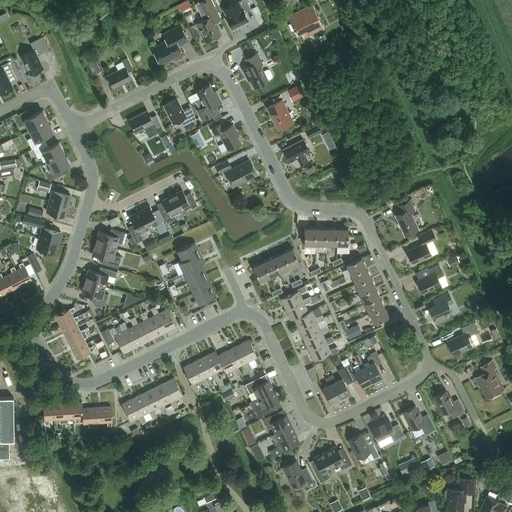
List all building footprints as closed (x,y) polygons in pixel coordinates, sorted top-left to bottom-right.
[(193,0),(187,0),(182,3),(185,9),(196,4),(193,0)] [(205,42),(220,35),(214,22),(220,19),(210,0),(203,0),(196,4),(204,19),(196,23),(205,42)] [(244,12),(251,9),(246,0),(240,0),(223,9),(233,29),(248,20),(244,12)] [(297,34),(300,32),(302,32),(304,36),(323,27),(312,5),(288,17),(297,34)] [(181,25),(165,32),(163,34),(166,41),(152,48),(160,64),(174,56),(176,57),(183,54),(178,45),(188,40),(181,25)] [(37,55),(44,51),(38,39),(30,42),(34,49),(21,56),(30,74),(43,67),(37,55)] [(254,87),(268,80),(268,79),(271,77),(272,75),(269,70),(267,69),(263,71),(260,65),(262,64),(257,53),(245,59),(248,65),(242,69),(247,77),(248,76),(254,87)] [(128,72),(133,69),(127,57),(122,60),(123,62),(116,65),(119,70),(107,75),(113,88),(131,79),(128,72)] [(93,59),(88,61),(94,74),(99,72),(93,59)] [(9,82),(16,78),(8,62),(1,65),(2,68),(0,68),(0,91),(11,86),(9,82)] [(306,94),(300,83),(286,90),(292,101),(306,94)] [(200,98),(195,100),(199,109),(197,110),(202,120),(212,115),(214,113),(211,107),(216,105),(221,102),(217,95),(215,96),(209,84),(196,91),(200,98)] [(184,125),(196,119),(190,106),(183,110),(177,98),(163,105),(173,123),(181,119),(184,125)] [(278,129),(293,122),(282,99),(266,107),(278,129)] [(29,130),(47,121),(42,110),(29,116),(26,110),(14,116),(19,126),(26,123),(29,130)] [(147,110),(129,119),(135,132),(144,128),(153,123),(156,129),(161,126),(162,126),(156,114),(151,117),(147,110)] [(43,143),(41,138),(53,132),(47,121),(29,130),(33,137),(35,141),(29,144),(32,149),(33,148),(43,143)] [(153,123),(144,128),(149,137),(163,130),(161,126),(156,129),(153,123)] [(228,150),(241,143),(235,131),(236,130),(233,124),(224,129),(221,123),(211,128),(215,136),(219,133),(228,150)] [(309,138),(322,131),(318,123),(305,130),(309,138)] [(194,142),(201,138),(198,131),(190,135),(194,142)] [(170,143),(165,134),(159,137),(164,146),(170,143)] [(327,138),(325,139),(328,146),(330,145),(334,143),(330,137),(327,138)] [(11,138),(1,143),(3,148),(10,144),(12,147),(15,146),(11,138)] [(283,149),(289,162),(297,158),(300,164),(308,160),(305,154),(310,152),(303,139),(283,149)] [(48,161),(64,153),(58,142),(47,147),(44,143),(43,143),(33,148),(36,153),(42,150),(44,155),(48,161)] [(58,170),(69,164),(64,153),(48,161),(51,168),(53,172),(47,175),(49,181),(61,175),(58,170)] [(15,159),(0,161),(0,162),(1,169),(17,166),(15,159)] [(230,167),(226,159),(214,165),(218,173),(230,167)] [(235,185),(256,174),(249,160),(228,171),(235,185)] [(13,167),(0,169),(0,171),(1,177),(14,174),(13,167)] [(52,184),(40,180),(38,189),(49,192),(52,184)] [(192,208),(197,205),(191,192),(185,195),(182,189),(172,195),(180,211),(190,206),(192,208)] [(68,206),(71,195),(53,190),(50,201),(68,206)] [(175,214),(180,211),(172,195),(162,200),(165,205),(159,208),(166,223),(177,218),(175,214)] [(404,235),(419,229),(411,212),(415,210),(410,199),(398,205),(402,212),(395,215),(404,235)] [(65,216),(68,206),(50,201),(47,211),(65,216)] [(148,227),(158,222),(150,206),(140,211),(148,227)] [(44,211),(31,207),(28,214),(42,218),(44,211)] [(140,211),(139,211),(130,216),(136,227),(129,231),(136,243),(143,239),(142,238),(139,232),(144,230),(148,227),(140,211)] [(116,224),(126,219),(122,213),(113,218),(116,224)] [(34,225),(36,218),(23,214),(21,222),(34,225)] [(58,243),(61,232),(43,227),(40,238),(58,243)] [(125,244),(128,233),(111,228),(109,234),(99,231),(96,243),(115,248),(117,242),(125,244)] [(304,228),(304,244),(315,244),(315,228),(304,228)] [(315,228),(315,244),(326,244),(326,228),(315,228)] [(326,228),(326,244),(337,244),(337,228),(326,228)] [(337,228),(337,244),(348,245),(348,228),(337,228)] [(426,243),(436,238),(433,231),(419,237),(422,243),(407,250),(413,264),(432,255),(426,243)] [(55,253),(58,243),(40,238),(37,248),(55,253)] [(195,241),(177,249),(181,257),(182,260),(179,261),(183,270),(199,303),(216,295),(201,264),(205,263),(195,241)] [(11,250),(19,248),(17,242),(9,244),(11,250)] [(114,254),(115,248),(96,243),(93,254),(103,257),(101,263),(118,267),(121,256),(114,254)] [(131,245),(131,248),(133,252),(135,251),(139,249),(136,243),(131,245)] [(364,243),(358,246),(360,252),(366,249),(364,243)] [(293,248),(283,252),(289,267),(299,262),(293,248)] [(43,268),(35,252),(28,256),(36,272),(43,268)] [(283,252),(273,257),(280,271),(289,267),(283,252)] [(449,265),(459,261),(456,255),(447,259),(449,265)] [(273,257),(263,262),(270,276),(280,271),(273,257)] [(361,257),(346,263),(351,273),(366,267),(361,257)] [(21,268),(16,270),(23,284),(32,280),(25,266),(23,262),(19,264),(21,268)] [(263,262),(253,266),(260,281),(270,276),(263,262)] [(423,293),(441,285),(438,278),(444,275),(439,264),(428,269),(431,274),(417,280),(423,293)] [(12,272),(8,274),(15,288),(23,284),(16,270),(14,266),(10,268),(12,272)] [(114,283),(117,271),(100,267),(99,272),(88,269),(85,281),(105,286),(106,281),(114,283)] [(366,267),(351,273),(356,283),(370,277),(366,267)] [(1,273),(0,273),(0,280),(6,292),(15,288),(8,274),(3,277),(1,273)] [(370,277),(356,283),(360,293),(375,287),(370,277)] [(103,292),(105,286),(85,281),(82,293),(92,295),(91,301),(105,305),(108,294),(103,292)] [(298,290),(281,298),(285,309),(303,300),(303,299),(300,293),(307,290),(305,285),(297,289),(298,290)] [(375,287),(360,293),(365,303),(379,296),(375,287)] [(448,304),(452,301),(448,292),(436,298),(438,303),(429,308),(436,322),(447,318),(444,312),(451,309),(448,304)] [(303,300),(285,309),(291,320),(294,318),(308,311),(305,304),(312,301),(310,296),(303,299),(303,300)] [(379,296),(365,303),(369,313),(384,306),(379,296)] [(155,306),(151,308),(154,315),(156,314),(165,332),(176,326),(167,308),(159,312),(155,306)] [(384,306),(369,313),(374,323),(388,316),(384,306)] [(69,308),(55,315),(60,324),(73,317),(71,313),(75,311),(73,307),(69,309),(69,308)] [(308,311),(294,318),(299,329),(317,321),(317,322),(324,319),(322,314),(315,317),(312,309),(308,311)] [(145,311),(140,313),(144,320),(146,319),(155,337),(165,332),(156,314),(154,315),(148,318),(145,311)] [(64,333),(78,326),(75,321),(84,317),(82,313),(73,317),(60,324),(64,333)] [(134,316),(130,319),(133,325),(135,324),(144,342),(155,337),(146,319),(144,320),(138,323),(134,316)] [(317,321),(299,329),(304,339),(322,331),(322,333),(329,330),(327,325),(320,328),(317,322),(317,321)] [(468,337),(479,332),(475,321),(461,327),(464,334),(449,340),(455,353),(466,348),(466,350),(473,347),(468,337)] [(124,322),(119,324),(120,325),(123,331),(125,330),(134,347),(144,342),(135,324),(133,325),(127,328),(124,322)] [(362,332),(358,324),(347,329),(346,329),(349,337),(362,332)] [(120,325),(114,328),(117,334),(123,331),(120,325)] [(68,341),(86,332),(85,331),(84,329),(80,330),(78,326),(64,333),(68,341)] [(113,327),(109,329),(113,337),(115,335),(124,353),(134,347),(125,330),(123,331),(117,334),(114,328),(113,327)] [(106,343),(113,340),(106,328),(100,331),(106,343)] [(322,331),(304,339),(309,350),(326,342),(327,343),(334,340),(332,335),(325,339),(322,333),(322,331)] [(86,332),(68,341),(72,350),(86,343),(84,338),(88,336),(86,332)] [(373,335),(368,339),(371,345),(377,341),(373,335)] [(249,339),(238,344),(247,362),(248,361),(254,358),(257,365),(262,362),(258,355),(257,356),(249,339)] [(326,342),(309,350),(314,361),(331,353),(331,354),(339,351),(343,349),(342,345),(337,347),(337,346),(330,349),(327,343),(326,342)] [(93,346),(89,347),(86,343),(72,350),(77,359),(95,350),(93,346)] [(252,368),(248,361),(247,362),(238,344),(228,350),(236,367),(238,366),(244,363),(247,370),(252,368)] [(217,355),(215,350),(204,356),(213,373),(211,374),(215,381),(216,380),(219,386),(222,384),(216,372),(223,368),(217,355)] [(217,355),(223,368),(225,372),(233,369),(237,375),(241,373),(238,366),(236,367),(228,350),(217,355)] [(364,366),(372,382),(382,377),(376,365),(381,362),(376,351),(370,353),(371,355),(367,357),(370,363),(364,366)] [(372,382),(364,366),(358,353),(354,355),(360,368),(354,371),(350,364),(344,367),(350,378),(356,375),(362,387),(372,382)] [(338,366),(346,364),(343,354),(335,357),(338,366)] [(204,356),(194,361),(202,379),(201,379),(204,386),(209,384),(206,377),(211,374),(213,373),(204,356)] [(487,397),(501,390),(497,382),(499,381),(493,369),(496,368),(492,360),(481,366),(485,373),(475,378),(479,385),(480,384),(487,397)] [(194,361),(183,367),(192,383),(190,384),(194,391),(199,389),(195,382),(201,379),(202,379),(194,361)] [(312,367),(306,369),(312,381),(317,378),(312,367)] [(344,381),(350,378),(344,367),(338,370),(342,378),(336,381),(333,374),(329,376),(340,398),(350,393),(344,381)] [(257,398),(274,389),(269,379),(264,381),(261,376),(245,384),(250,393),(254,391),(257,398)] [(330,403),(340,398),(329,376),(325,378),(329,384),(322,388),(330,403)] [(174,377),(164,382),(172,400),(175,399),(180,396),(184,403),(188,400),(185,393),(183,394),(174,377)] [(164,382),(153,387),(162,405),(164,404),(170,401),(173,408),(178,405),(175,399),(172,400),(164,382)] [(229,382),(220,387),(222,392),(231,387),(229,382)] [(153,387),(143,392),(152,410),(154,409),(159,406),(163,413),(168,411),(164,404),(162,405),(153,387)] [(233,388),(223,393),(226,400),(237,394),(233,388)] [(274,402),(279,400),(274,389),(257,398),(260,404),(256,406),(261,416),(277,408),(276,405),(274,402)] [(453,417),(465,411),(458,398),(452,401),(446,390),(433,396),(441,414),(449,410),(453,417)] [(143,392),(132,398),(141,415),(143,414),(149,411),(152,418),(157,416),(154,409),(152,410),(143,392)] [(8,441),(14,441),(14,397),(0,397),(0,458),(8,458),(8,441)] [(132,398),(121,403),(130,421),(139,417),(142,423),(147,421),(143,414),(141,415),(132,398)] [(72,402),(63,403),(64,423),(68,422),(68,418),(73,418),(72,402)] [(82,402),(72,402),(73,418),(78,417),(78,422),(83,422),(83,421),(82,408),(82,402)] [(63,403),(53,404),(54,419),(59,419),(60,423),(64,423),(63,403)] [(53,404),(43,404),(44,420),(45,424),(49,424),(49,419),(54,419),(53,404)] [(425,434),(435,429),(427,414),(421,417),(415,405),(402,412),(411,430),(420,425),(425,434)] [(101,406),(91,407),(93,427),(97,427),(97,422),(102,422),(101,406)] [(111,406),(101,406),(102,422),(107,422),(107,426),(112,426),(112,421),(111,406)] [(91,407),(82,408),(83,421),(83,422),(83,423),(88,423),(89,427),(93,427),(91,407)] [(275,433),(292,425),(286,414),(270,422),(267,417),(263,419),(267,429),(272,426),(275,433)] [(467,416),(462,419),(466,426),(471,423),(467,416)] [(393,440),(404,435),(398,423),(392,426),(389,419),(371,428),(377,440),(389,433),(393,440)] [(269,458),(289,448),(288,446),(298,441),(296,436),(297,435),(292,425),(275,433),(278,439),(274,442),(277,446),(269,450),(270,453),(268,455),(269,458)] [(124,433),(119,436),(122,441),(127,438),(124,433)] [(374,458),(379,455),(373,443),(367,445),(361,433),(348,440),(357,458),(370,451),(374,458)] [(253,436),(247,440),(249,445),(256,441),(253,436)] [(341,469),(352,463),(346,452),(341,455),(336,446),(325,451),(333,467),(339,464),(341,469)] [(327,471),(333,467),(325,451),(314,457),(319,466),(314,469),(320,482),(330,477),(327,471)] [(263,453),(255,457),(258,462),(265,458),(263,453)] [(415,457),(398,464),(403,475),(420,467),(415,457)] [(425,470),(435,465),(430,457),(421,462),(425,470)] [(310,487),(315,485),(308,470),(303,473),(296,460),(283,467),(293,487),(306,480),(310,487)] [(154,473),(167,481),(172,472),(155,462),(150,471),(154,473)] [(73,511),(55,465),(34,473),(43,498),(30,502),(34,511),(73,511)] [(381,467),(378,468),(382,475),(384,474),(388,472),(384,465),(381,467)] [(461,477),(460,488),(448,488),(448,490),(446,490),(445,491),(444,497),(446,498),(447,498),(447,500),(448,501),(448,509),(463,510),(463,497),(465,497),(465,493),(473,493),(473,478),(461,477)] [(365,487),(358,491),(362,500),(370,496),(365,487)] [(214,492),(208,495),(211,501),(216,498),(214,492)] [(479,511),(504,511),(507,506),(499,502),(499,501),(487,496),(479,511)] [(340,502),(338,499),(330,503),(332,506),(334,511),(335,511),(343,508),(340,502)] [(433,511),(437,511),(433,499),(427,501),(428,504),(415,509),(416,511),(433,511)] [(223,511),(219,503),(213,506),(215,511),(223,511)]
